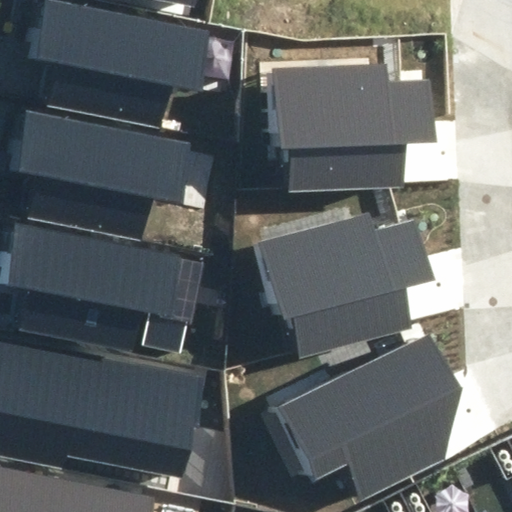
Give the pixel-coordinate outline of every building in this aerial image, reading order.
[(214,32),(48,0),(42,0),(31,57),(56,61),(46,110),(160,131),(170,84),(202,90),(214,32)] [(151,0),(195,10),(197,0),(151,0)] [(386,64),(268,68),(285,195),(403,187),(404,142),(432,142),(430,78),(389,83),(386,64)] [(189,142),(23,110),(12,169),(31,173),(22,219),(143,242),(152,195),(178,200),(189,142)] [(373,213),(260,242),(289,353),(411,327),(407,287),(431,279),(418,222),(378,231),(373,213)] [(178,258),(11,220),(0,263),(0,283),(25,288),(19,332),(181,358),(190,321),(166,316),(178,258)] [(462,389),(428,336),(276,409),(308,483),(349,463),(358,495),(445,459),(462,389)] [(185,478),(203,376),(0,339),(0,456),(65,468),(66,457),(185,478)] [(0,511),(154,511),(158,495),(0,465),(0,511)]
